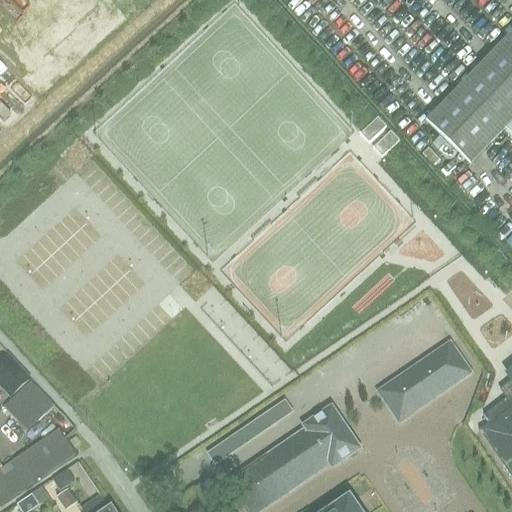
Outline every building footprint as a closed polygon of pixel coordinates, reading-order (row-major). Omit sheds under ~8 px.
[(470,169),(505,132),(511,139),(511,35),(425,126),(470,169)] [(376,118),(359,134),(368,144),(385,128),(376,118)] [(397,142),(389,133),(372,148),(381,157),(397,142)] [(449,345),(377,394),(398,424),(470,375),(449,345)] [(30,380),(7,356),(0,362),(0,388),(10,399),(30,380)] [(511,386),(511,393),(484,417),(490,425),(479,432),(511,481),(511,379),(509,382),(511,386)] [(305,431),(227,484),(246,511),(261,511),(329,466),(331,469),(359,451),(331,409),(303,428),(305,431)] [(80,443),(75,437),(69,441),(73,447),(80,443)] [(59,492),(74,482),(67,471),(52,481),(59,492)] [(77,504),(68,490),(56,497),(65,511),(77,504)] [(31,496),(16,506),(20,511),(30,511),(39,506),(31,496)] [(355,511),(348,501),(331,511),(355,511)]
